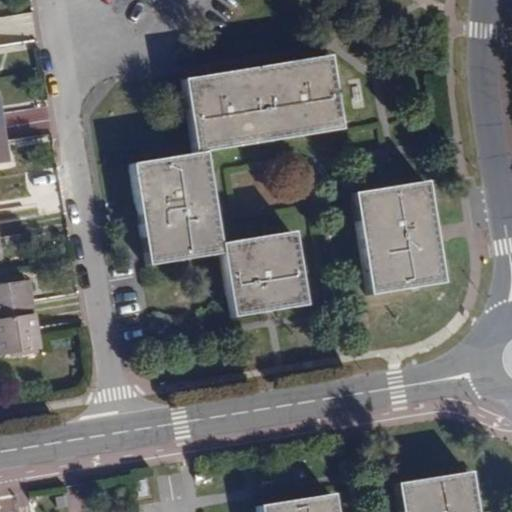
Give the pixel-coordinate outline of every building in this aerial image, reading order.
[(123,163),(140,267),(213,255),(224,317),(298,305),(286,232),(212,244),(196,151),(334,129),(321,55),(174,79),(186,153),(123,163)] [(439,283),(422,182),(345,194),(362,295),(439,283)] [(0,319),(30,315),(24,282),(0,285),(0,319)] [(0,356),(36,351),(30,315),(0,319),(0,356)] [(472,511),(467,475),(393,487),(396,511),(472,511)] [(331,511),(329,496),(252,509),(252,511),(331,511)]
